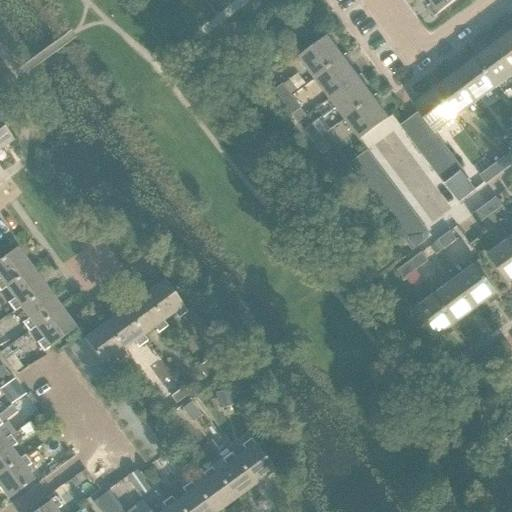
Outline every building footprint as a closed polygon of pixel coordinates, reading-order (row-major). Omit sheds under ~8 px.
[(428,0),(431,4),(427,7),(434,17),(438,14),(455,0),(428,0)] [(511,68),(511,30),(504,37),(501,33),(492,39),(495,44),(494,44),(511,68)] [(334,34),(300,58),(315,78),(348,54),(348,53),(344,56),(336,45),(340,42),(334,34)] [(495,87),(511,74),(511,68),(494,44),(483,52),(480,48),(472,54),(475,58),(474,59),(495,87)] [(348,54),(315,78),(329,99),(363,74),(363,73),(359,77),(350,65),(355,62),(348,54)] [(475,102),(495,87),(474,59),(463,67),(460,63),(451,69),(455,73),(454,74),(475,102)] [(363,74),(329,99),(343,119),(373,97),(365,86),(370,83),(363,74)] [(455,118),(475,102),(454,74),(443,82),(440,78),(431,84),(434,89),(455,118)] [(283,102),(292,95),(283,84),(274,90),(283,102)] [(426,120),(433,130),(435,132),(455,118),(434,89),(424,96),(421,92),(410,100),(414,105),(419,111),(426,120)] [(373,97),(343,119),(358,140),(389,118),(380,106),(385,103),(378,94),(373,97)] [(283,102),(292,113),(300,107),(292,95),(283,102)] [(400,125),(407,135),(426,120),(419,111),(400,125)] [(426,120),(407,135),(414,144),(433,130),(426,120)] [(0,149),(12,141),(0,123),(0,149)] [(312,142),(321,135),(312,123),(303,130),(312,142)] [(414,144),(421,154),(440,140),(435,133),(435,132),(433,130),(414,144)] [(312,142),(321,154),(330,147),(321,135),(312,142)] [(421,154),(428,164),(447,150),(440,140),(421,154)] [(428,164),(435,173),(454,159),(447,150),(428,164)] [(366,151),(347,166),(354,175),(373,161),(366,151)] [(498,176),(508,168),(511,166),(505,158),(492,167),(498,176)] [(461,169),(454,159),(435,173),(442,183),(461,169)] [(373,161),(354,175),(361,185),(380,170),(373,161)] [(480,176),(486,185),(498,176),(492,167),(480,176)] [(368,194),(388,180),(380,170),(361,185),(368,194)] [(460,173),(445,184),(460,201),(474,190),(460,173)] [(388,180),(368,194),(376,204),(395,189),(388,180)] [(383,213),(402,198),(395,189),(376,204),(383,213)] [(390,222),(409,208),(402,198),(383,213),(390,222)] [(491,216),(500,209),(494,201),(485,208),(491,216)] [(397,232),(417,217),(409,208),(390,222),(397,232)] [(472,217),(478,225),(491,216),(485,208),(472,217)] [(405,241),(424,227),(417,217),(397,232),(405,241)] [(424,227),(405,241),(412,251),(431,236),(424,227)] [(436,243),(442,251),(455,242),(449,234),(436,243)] [(489,256),(510,285),(511,282),(511,244),(509,241),(489,256)] [(31,268),(16,248),(0,259),(0,291),(5,288),(5,287),(31,268)] [(416,271),(426,263),(420,256),(410,263),(416,271)] [(397,272),(403,280),(416,271),(410,263),(397,272)] [(455,281),(480,314),(476,309),(488,301),(491,305),(500,299),(476,266),(455,281)] [(5,287),(5,288),(13,299),(8,303),(14,311),(20,308),(19,307),(46,288),(31,268),(5,287)] [(162,321),(174,313),(178,318),(186,312),(182,307),(182,306),(163,280),(143,295),(162,321)] [(435,296),(459,329),(460,329),(456,324),(468,316),(471,320),(480,314),(455,281),(435,296)] [(19,307),(20,308),(28,319),(23,323),(29,331),(34,327),(60,308),(46,288),(19,307)] [(166,327),(162,321),(143,295),(123,310),(142,336),(154,327),(158,333),(166,327)] [(414,311),(435,340),(447,331),(451,335),(459,329),(435,296),(414,311)] [(34,327),(42,339),(37,343),(43,351),(48,347),(49,348),(75,328),(60,308),(34,327)] [(122,351),(122,350),(134,342),(138,347),(146,341),(142,336),(123,310),(103,324),(122,351)] [(102,366),(102,365),(114,357),(118,362),(126,356),(122,350),(122,351),(103,324),(83,339),(87,345),(95,356),(102,366)] [(83,339),(80,335),(61,349),(68,360),(87,345),(83,339)] [(95,356),(87,345),(68,360),(76,370),(95,356)] [(95,356),(76,370),(83,380),(103,366),(102,365),(102,366),(95,356)] [(209,360),(199,367),(207,378),(217,371),(209,360)] [(110,377),(103,366),(83,380),(91,391),(110,377)] [(110,377),(91,391),(98,401),(118,387),(110,377)] [(17,383),(2,393),(10,404),(11,404),(25,394),(17,383)] [(125,398),(118,387),(98,401),(106,412),(125,398)] [(125,398),(106,412),(114,422),(133,408),(125,398)] [(0,443),(4,440),(0,434),(0,425),(18,412),(11,404),(10,404),(0,412),(0,443)] [(141,418),(133,408),(114,422),(121,433),(141,418)] [(141,418),(121,433),(129,443),(148,429),(141,418)] [(4,440),(0,443),(0,473),(19,460),(18,460),(10,448),(15,445),(16,446),(36,432),(29,422),(4,440)] [(148,429),(129,443),(136,453),(156,439),(148,429)] [(156,439),(136,453),(144,464),(163,450),(156,439)] [(234,460),(253,486),(274,471),(254,445),(250,440),(242,446),(246,451),(234,460)] [(222,460),(210,469),(214,474),(233,500),(253,486),(234,460),(230,454),(222,460)] [(19,460),(0,473),(0,490),(7,500),(33,481),(24,468),(30,465),(24,456),(18,460),(19,460)] [(214,474),(210,469),(202,475),(190,483),(194,488),(194,489),(211,511),(217,511),(233,500),(214,474)] [(84,470),(69,480),(74,487),(89,477),(84,470)] [(150,489),(137,470),(127,477),(140,496),(150,489)] [(174,503),(180,511),(211,511),(194,489),(194,488),(190,483),(182,489),(186,495),(174,503)] [(137,511),(134,507),(126,511),(124,511),(109,491),(93,502),(99,511),(137,511)] [(33,511),(56,511),(55,510),(60,506),(54,498),(49,502),(48,501),(33,511)] [(180,511),(174,503),(170,498),(162,504),(166,509),(161,511),(180,511)]
